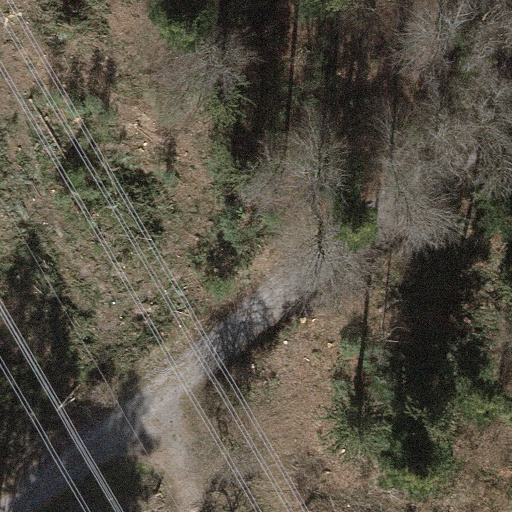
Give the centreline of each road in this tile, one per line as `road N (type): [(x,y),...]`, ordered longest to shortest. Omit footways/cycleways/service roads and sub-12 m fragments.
road 1 (track): [(11,511),(511,110)]
road 2 (track): [(175,382),(192,511)]
